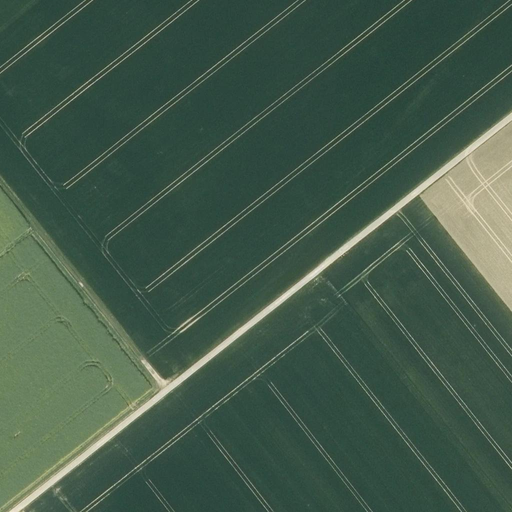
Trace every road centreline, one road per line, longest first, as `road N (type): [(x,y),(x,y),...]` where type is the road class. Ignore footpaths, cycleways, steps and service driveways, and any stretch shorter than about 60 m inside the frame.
road 1 (track): [(14,511),(511,116)]
road 2 (track): [(166,391),(0,178)]
